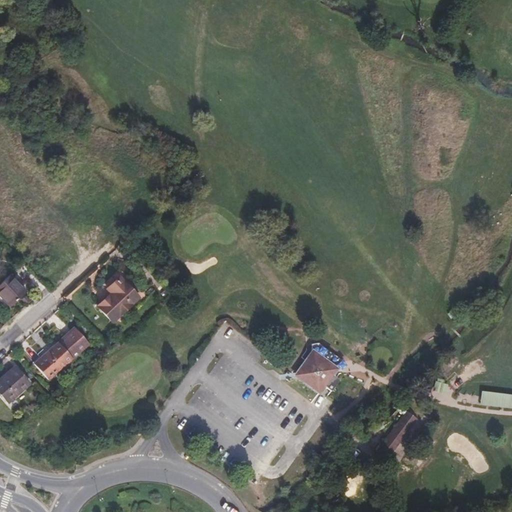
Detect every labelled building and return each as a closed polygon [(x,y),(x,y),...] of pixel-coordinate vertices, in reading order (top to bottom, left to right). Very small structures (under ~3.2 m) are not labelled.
[(111,293),(97,305),(112,321),(126,308),(133,292),(120,277),(107,289),(111,293)] [(0,283),(0,299),(7,307),(20,294),(5,278),(0,283)] [(73,329),(33,365),(48,380),(87,344),(73,329)] [(297,374),(319,389),(323,383),(332,388),(339,377),(332,371),(336,365),(343,364),(341,358),(318,341),(311,341),(313,349),(298,369),(297,374)] [(13,367),(0,378),(0,394),(7,403),(28,384),(13,367)] [(445,387),(432,383),(429,393),(442,396),(445,387)] [(511,397),(477,394),(475,406),(511,410),(511,397)] [(374,453),(383,460),(412,419),(402,413),(374,453)]
